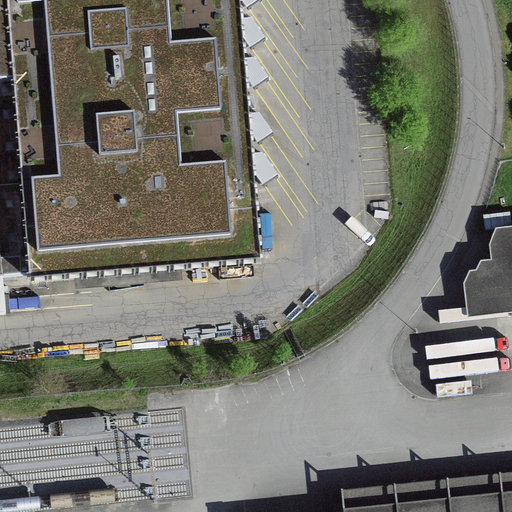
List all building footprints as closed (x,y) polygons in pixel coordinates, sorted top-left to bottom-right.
[(0,0),(0,314),(6,314),(4,288),(39,285),(39,283),(31,183),(15,0),(0,0)] [(15,0),(31,183),(39,283),(261,265),(254,173),(262,185),(277,175),(262,154),(252,155),(251,134),(257,143),(272,133),(259,114),(249,115),(246,79),(253,88),(268,78),(255,59),(245,60),(243,39),(250,48),(264,38),(251,19),(242,20),(239,0),(240,0),(246,9),(258,0),(15,0)] [(481,301),(511,297),(511,229),(496,231),(490,247),(492,262),(481,264),(477,272),(481,301)] [(511,471),(341,489),(344,509),(511,491),(511,471)] [(511,511),(511,491),(344,509),(344,511),(511,511)]
